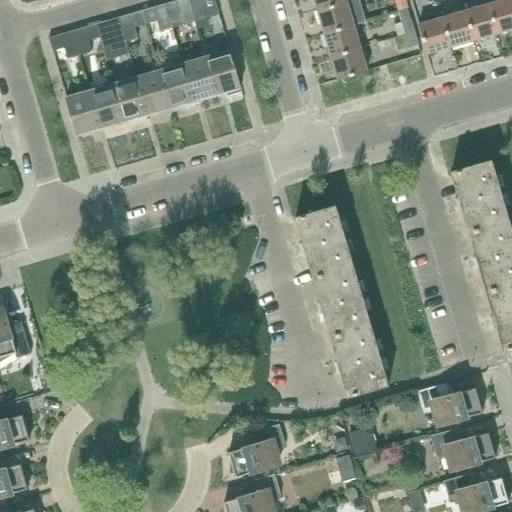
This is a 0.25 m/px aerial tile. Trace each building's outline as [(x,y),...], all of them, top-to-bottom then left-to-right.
[(184,26),(196,22),(189,0),(181,0),(166,5),(169,18),(181,15),(184,26)] [(205,8),(216,4),(214,0),(189,0),(196,22),(208,19),(205,8)] [(314,0),(318,11),(347,2),(346,0),(314,0)] [(353,25),(367,21),(361,0),(355,0),(347,2),(318,11),(324,34),(353,25)] [(395,0),(399,12),(408,10),(404,0),(395,0)] [(497,34),(511,29),(511,3),(511,0),(504,0),(488,5),(497,34)] [(173,29),(169,18),(166,5),(143,11),(146,25),(158,22),(161,33),(173,29)] [(474,41),(497,34),(488,5),(465,12),(474,41)] [(405,35),(414,32),(408,10),(399,12),(405,35)] [(135,28),(146,25),(143,11),(119,18),(126,43),(138,39),(135,28)] [(451,48),(474,41),(465,12),(442,18),(451,48)] [(114,46),(126,43),(119,18),(96,25),(100,38),(111,35),(114,46)] [(427,55),(451,48),(442,18),(419,26),(427,55)] [(89,41),(100,38),(96,25),(73,32),(80,56),(92,53),(89,41)] [(331,57),(360,48),(353,25),(324,34),(331,57)] [(67,60),(80,56),(73,32),(49,39),(53,52),(65,48),(67,60)] [(414,32),(405,35),(409,48),(418,46),(414,32)] [(371,52),(382,52),(382,36),(371,36),(371,52)] [(338,80),(367,72),(360,48),(331,57),(338,80)] [(217,96),(240,89),(230,51),(206,58),(217,96)] [(192,62),(190,56),(187,55),(181,57),(183,65),(194,102),(217,96),(206,58),(192,62)] [(194,102),(183,65),(181,57),(174,59),(172,62),(174,68),(160,72),(171,109),(194,102)] [(147,116),(171,109),(160,72),(136,79),(147,116)] [(124,122),(147,116),(136,79),(113,85),(124,122)] [(101,129),(124,122),(113,85),(90,92),(101,129)] [(77,136),(101,129),(90,92),(66,99),(77,136)] [(469,234),(509,222),(491,161),(451,173),(458,198),(456,198),(459,210),(462,209),(469,234)] [(313,279),(354,267),(336,206),(295,218),(303,243),(300,244),(303,255),(306,254),(313,279)] [(486,293),(511,285),(511,231),(509,222),(469,234),(476,257),(473,258),(476,269),(479,268),(486,293)] [(331,338),(371,327),(354,267),(313,279),(320,302),(317,303),(320,314),(323,314),(331,338)] [(504,353),(511,350),(511,285),(486,293),(493,316),(490,317),(493,328),(496,328),(504,353)] [(8,323),(7,321),(4,311),(0,312),(0,361),(12,354),(16,353),(17,357),(16,358),(16,359),(31,355),(21,321),(20,321),(20,324),(10,327),(8,323)] [(388,386),(371,327),(331,338),(337,362),(335,362),(338,374),(341,373),(348,398),(388,386)] [(446,385),(449,385),(448,383),(417,392),(423,414),(437,413),(441,426),(482,413),(481,409),(485,407),(477,393),(475,389),(453,395),(449,395),(446,385)] [(0,449),(30,440),(28,436),(32,434),(24,420),(22,416),(0,422),(0,421),(0,449)] [(356,445),(379,445),(379,422),(356,422),(356,445)] [(274,453),(286,446),(279,425),(248,434),(249,435),(251,435),(254,444),(250,447),(229,453),(230,457),(230,473),(234,474),(236,478),(277,466),(274,453)] [(459,430),(462,429),(461,428),(430,437),(436,458),(450,457),(454,470),(495,458),(494,454),(498,452),(490,438),(488,433),(466,440),(462,440),(459,430)] [(356,478),(349,455),(336,459),(343,482),(356,478)] [(0,497),(28,490),(26,485),(30,483),(22,469),(21,465),(0,470),(0,497)] [(472,475),(475,474),(474,473),(443,482),(450,503),(463,502),(465,511),(478,511),(509,503),(507,499),(511,497),(503,483),(501,478),(479,485),(475,485),(472,475)] [(271,511),(269,503),(281,496),(275,475),(244,484),(244,485),(246,485),(249,494),(246,497),(224,503),(225,507),(225,511),(271,511)]
